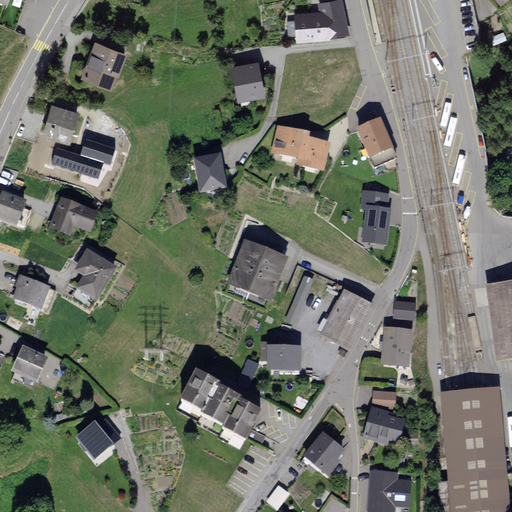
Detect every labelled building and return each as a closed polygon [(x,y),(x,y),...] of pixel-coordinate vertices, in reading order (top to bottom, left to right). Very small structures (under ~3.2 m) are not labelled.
[(346,36),(340,0),(338,0),(316,3),(318,13),(293,17),(297,44),(346,36)] [(122,54),(92,42),(78,77),(107,89),(122,54)] [(263,96),(257,63),(245,65),(233,68),(240,100),(263,96)] [(77,114),(53,107),(45,135),(69,143),(77,114)] [(380,123),(360,132),(373,160),(392,152),(387,139),(380,123)] [(280,130),(274,153),(300,159),(305,141),(306,136),(280,130)] [(115,149),(87,140),(82,157),(58,149),(54,162),(96,176),(101,163),(110,166),(115,149)] [(329,147),(305,141),(300,159),(299,165),(322,171),(329,147)] [(223,189),(217,155),(191,160),(197,194),(223,189)] [(25,200),(1,190),(0,191),(0,220),(15,226),(25,200)] [(386,211),(388,196),(364,194),(362,210),(367,210),(363,242),(386,244),(390,212),(386,211)] [(96,213),(59,198),(46,228),(68,238),(73,226),(88,232),(96,213)] [(287,260),(243,242),(226,285),(270,302),(287,260)] [(115,269),(86,251),(73,271),(82,277),(74,290),(94,303),(115,269)] [(294,298),(303,274),(295,272),(287,295),(294,298)] [(51,289),(18,276),(9,299),(41,312),(51,289)] [(295,326),(314,280),(305,276),(285,322),(295,326)] [(511,360),(511,285),(488,288),(496,362),(511,360)] [(372,308),(343,291),(320,331),(328,335),(326,339),(347,351),(372,308)] [(395,303),(394,303),(392,317),(412,319),(413,305),(395,303)] [(409,332),(383,329),(380,365),(407,368),(409,332)] [(297,372),(297,348),(269,347),(269,344),(261,344),(261,363),(266,363),(266,372),(297,372)] [(47,360),(22,347),(10,372),(36,385),(47,360)] [(257,366),(248,362),(238,383),(248,387),(257,366)] [(243,441),(257,411),(239,402),(240,399),(216,387),(218,383),(193,371),(179,401),(202,412),(200,416),(223,426),(221,430),(243,441)] [(450,394),(438,394),(448,511),(507,511),(496,389),(475,391),(463,392),(450,394)] [(394,395),(373,392),(371,407),(392,410),(394,395)] [(385,413),(369,409),(361,441),(385,447),(386,442),(395,444),(401,421),(384,417),(385,413)] [(119,440),(105,422),(81,440),(95,458),(119,440)] [(342,453),(321,435),(302,457),(325,477),(338,463),(335,460),(342,453)] [(407,507),(409,483),(396,482),(397,476),(371,474),(369,511),(393,511),(394,506),(407,507)] [(279,484),(267,500),(278,508),(290,493),(279,484)]
